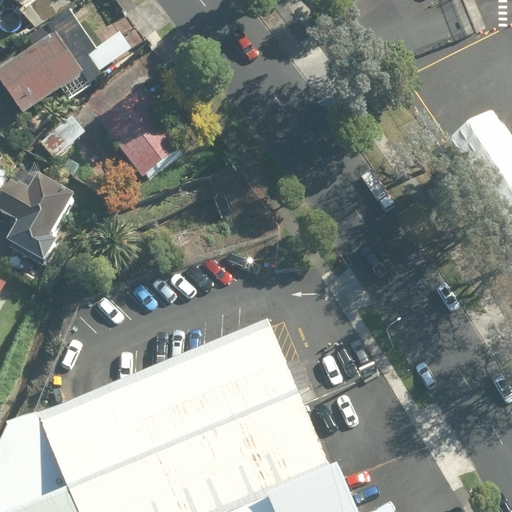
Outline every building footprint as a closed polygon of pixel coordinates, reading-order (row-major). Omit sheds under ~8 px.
[(0,72),(27,117),(69,91),(76,103),(97,91),(62,34),(0,72)] [(126,35),(93,62),(106,79),(140,52),(126,35)] [(147,94),(109,123),(153,182),(192,153),(147,94)] [(511,130),(501,114),(450,148),(511,239),(511,130)] [(96,134),(79,116),(53,142),(69,159),(96,134)] [(0,149),(0,203),(32,223),(6,264),(37,283),(87,204),(0,149)] [(0,306),(8,292),(0,287),(0,306)] [(0,511),(251,511),(272,503),(335,477),(270,325),(33,427),(0,482),(0,511)] [(335,477),(272,503),(276,511),(357,511),(342,474),(335,477)] [(251,511),(276,511),(272,503),(251,511)]
